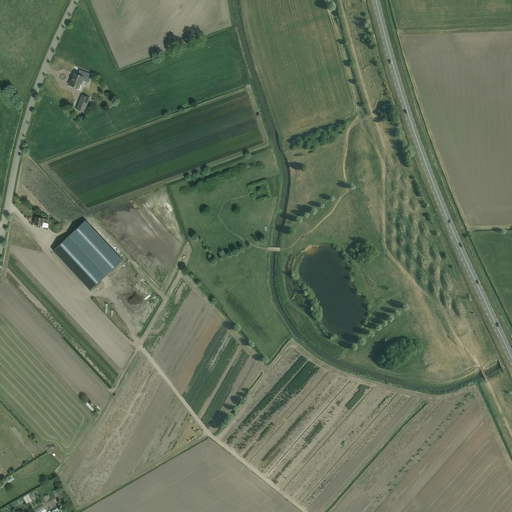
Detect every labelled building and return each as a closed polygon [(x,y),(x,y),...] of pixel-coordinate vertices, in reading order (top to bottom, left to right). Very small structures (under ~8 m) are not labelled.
[(70,81),(69,84),(70,85),(73,87),(73,88),(76,89),(77,88),(78,89),(80,84),(81,84),(83,80),(84,77),(90,80),(92,75),(80,70),(78,73),(78,74),(75,73),(73,78),(71,81),(70,81)] [(79,101),(76,109),(84,112),(90,98),(89,98),(87,97),(85,104),(79,101)] [(35,217),(34,224),(42,226),(42,227),(48,228),(48,224),(48,220),(43,219),(44,218),(35,217)] [(85,220),(53,250),(90,290),(122,260),(85,220)] [(27,498),(30,505),(35,502),(32,496),(27,498)]
